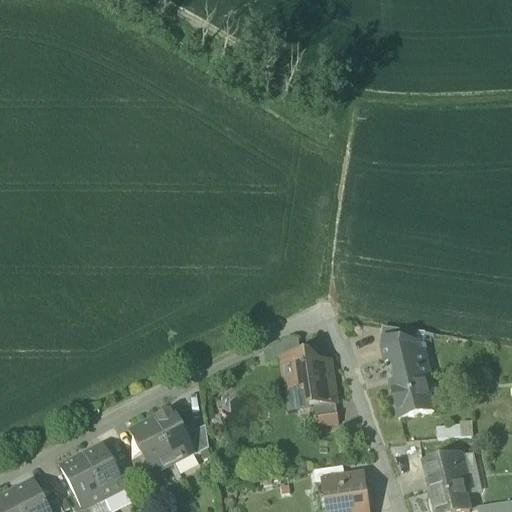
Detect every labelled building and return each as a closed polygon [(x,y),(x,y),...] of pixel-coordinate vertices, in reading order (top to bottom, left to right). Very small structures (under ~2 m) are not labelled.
[(384,344),(416,348),(418,336),(382,331),(380,345),(383,346),(384,344)] [(264,357),(266,368),(283,366),(282,363),(301,360),(299,344),(290,343),(264,357)] [(391,389),(399,424),(433,417),(427,392),(433,390),(425,357),(419,358),(417,352),(418,349),(416,348),(384,344),(383,346),(382,353),(385,367),(392,365),(400,363),(405,385),(397,387),(391,389)] [(308,399),(310,411),(312,411),(336,408),(331,377),(307,359),(301,360),(282,363),(283,366),(287,394),(289,394),(299,392),(308,399)] [(392,365),(397,387),(405,385),(400,363),(392,365)] [(455,378),(458,386),(461,390),(454,371),(444,375),(449,390),(450,389),(447,381),(455,378)] [(447,381),(450,389),(458,386),(455,378),(447,381)] [(289,394),(287,394),(290,414),(310,411),(308,399),(299,392),(289,394)] [(312,411),(314,423),(338,420),(336,408),(312,411)] [(173,415),(152,426),(174,468),(194,458),(195,457),(186,440),(173,415)] [(338,420),(314,423),(315,433),(339,430),(338,420)] [(152,479),(174,468),(152,426),(130,436),(143,460),(152,479)] [(470,429),(460,430),(461,442),(471,441),(470,429)] [(194,458),(195,461),(209,453),(206,430),(186,440),(195,457),(194,458)] [(437,432),(438,444),(461,442),(460,430),(437,432)] [(104,450),(82,461),(104,504),(124,494),(126,493),(104,450)] [(473,457),(463,460),(470,491),(465,493),(467,501),(483,497),(473,457)] [(424,466),(434,511),(469,511),(467,501),(465,493),(470,491),(463,460),(462,458),(424,466)] [(132,466),(145,491),(155,485),(152,479),(143,460),(132,466)] [(88,511),(104,504),(82,461),(61,472),(81,511),(88,511)] [(314,476),(316,489),(323,488),(323,486),(345,483),(343,471),(314,476)] [(323,488),(327,511),(367,511),(363,480),(345,483),(323,486),(323,488)] [(34,486),(13,497),(20,511),(47,511),(47,510),(34,486)] [(104,504),(108,511),(119,511),(130,506),(124,494),(104,504)] [(0,511),(20,511),(13,497),(0,503),(0,511)]
